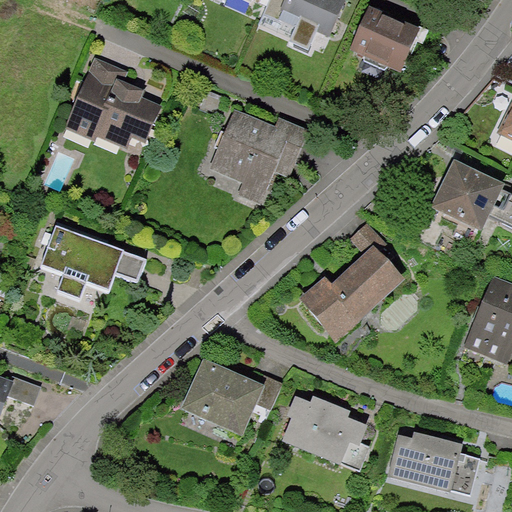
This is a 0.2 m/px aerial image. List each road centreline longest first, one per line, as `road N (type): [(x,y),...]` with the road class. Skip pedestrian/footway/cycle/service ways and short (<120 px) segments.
road 1 (residential): [(200,316),(348,196),(496,45),(511,18)]
road 2 (residential): [(200,316),(400,397),(511,428)]
road 3 (residential): [(45,476),(111,398),(200,316)]
